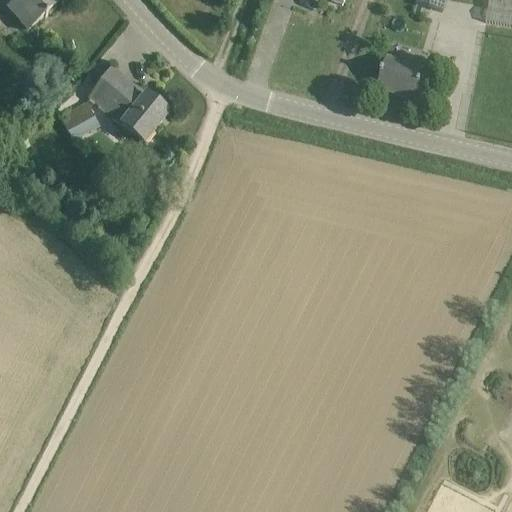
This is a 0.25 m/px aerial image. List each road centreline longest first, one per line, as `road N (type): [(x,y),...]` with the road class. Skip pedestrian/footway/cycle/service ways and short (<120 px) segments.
road 1 (track): [(22,511),(227,89)]
road 2 (tertiary): [(227,89),(511,162)]
road 3 (tertiary): [(227,89),(196,70),(127,0)]
